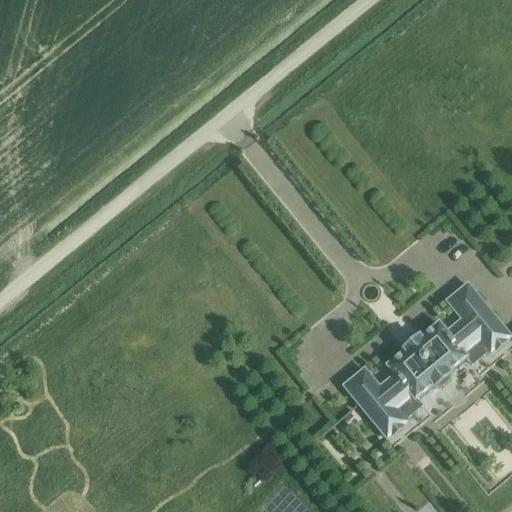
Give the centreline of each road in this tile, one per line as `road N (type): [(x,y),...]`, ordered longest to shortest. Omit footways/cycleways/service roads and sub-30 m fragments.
road 1 (unclassified): [(0,301),(368,0)]
road 2 (unknown): [(229,113),(325,210),(355,265),(346,316),(282,420)]
